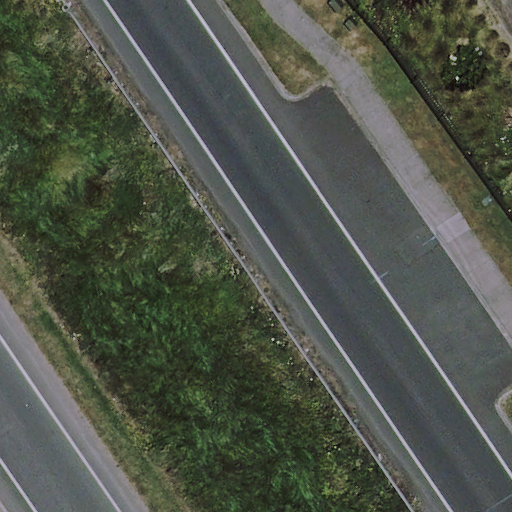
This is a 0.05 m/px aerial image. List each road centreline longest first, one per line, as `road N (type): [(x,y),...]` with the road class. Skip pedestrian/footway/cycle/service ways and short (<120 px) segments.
road 1 (tertiary): [(148,0),(498,511)]
road 2 (tertiary): [(75,511),(0,399)]
